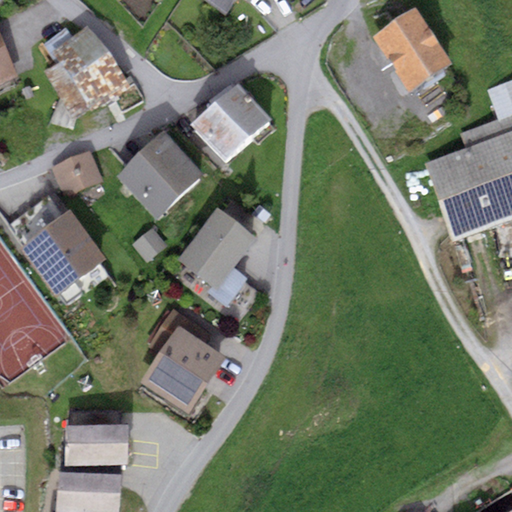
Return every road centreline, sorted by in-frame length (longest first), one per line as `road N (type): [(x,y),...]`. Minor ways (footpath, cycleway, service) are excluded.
road 1 (residential): [(163,511),(238,406),(277,319),(297,119),(290,44)]
road 2 (track): [(298,82),(325,92),(346,121),(411,228),(446,307),(511,401)]
road 3 (residential): [(0,181),(173,107)]
road 4 (residential): [(62,0),(173,107)]
road 5 (residential): [(173,107),(290,44)]
